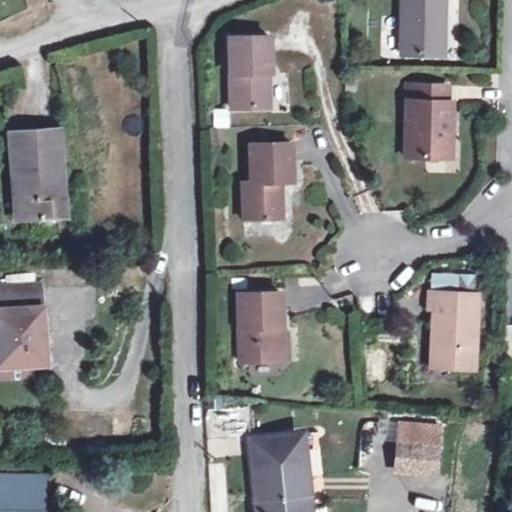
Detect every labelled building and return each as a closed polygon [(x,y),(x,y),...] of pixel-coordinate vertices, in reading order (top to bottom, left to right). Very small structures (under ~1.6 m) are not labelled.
[(401,0),(399,55),(433,57),(434,22),(443,23),(444,0),(401,0)] [(442,57),(443,23),(434,22),(433,57),(442,57)] [(272,71),(271,34),(230,33),(230,104),(268,105),(266,71),(272,71)] [(402,157),(440,160),(441,129),(448,130),(449,105),(443,105),(442,88),(410,86),(410,104),(403,104),(402,157)] [(214,129),(230,128),(229,108),(213,109),(214,129)] [(64,128),(6,131),(11,217),(68,214),(64,128)] [(441,129),(440,160),(448,160),(448,130),(441,129)] [(291,143),(251,140),(250,179),(240,179),(239,216),(279,217),(279,181),(291,181),(291,143)] [(427,172),(455,170),(454,161),(426,163),(427,172)] [(37,279),(0,279),(0,360),(40,361),(40,353),(46,352),(46,332),(38,332),(37,279)] [(231,356),(270,356),(270,324),(278,324),(277,290),(230,290),(231,356)] [(471,295),(422,291),(421,310),(428,310),(427,366),(467,369),(471,295)] [(270,324),(270,356),(278,356),(278,324),(270,324)] [(210,458),(249,456),(246,406),(207,409),(210,458)] [(401,444),(436,447),(438,425),(403,420),(401,444)] [(297,511),(298,499),(306,499),(304,457),(296,457),(295,437),(252,437),(253,458),(249,458),(250,502),(254,502),(254,511),(297,511)] [(434,473),(436,447),(401,444),(399,469),(434,473)] [(0,473),(0,511),(29,511),(30,474),(0,473)] [(306,511),(306,499),(298,499),(297,511),(306,511)]
